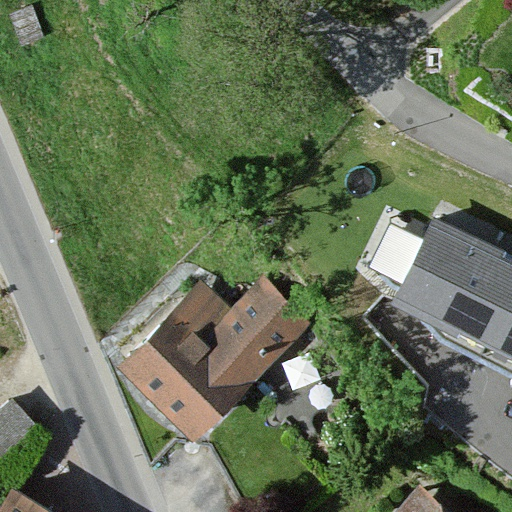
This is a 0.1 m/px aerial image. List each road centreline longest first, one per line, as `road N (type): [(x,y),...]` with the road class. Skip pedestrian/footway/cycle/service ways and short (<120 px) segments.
road 1 (unclassified): [(0,185),(134,511)]
road 2 (residential): [(306,0),(366,71),(444,0)]
